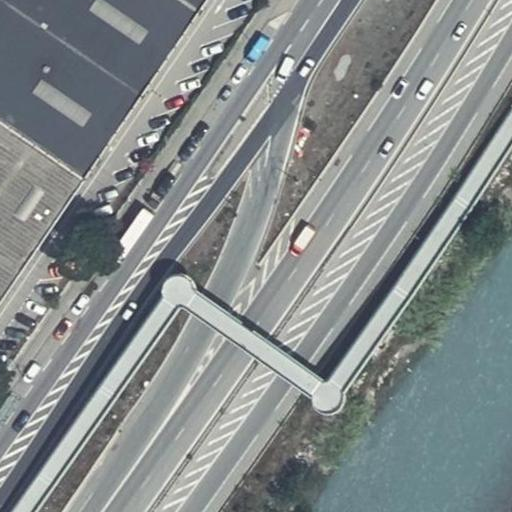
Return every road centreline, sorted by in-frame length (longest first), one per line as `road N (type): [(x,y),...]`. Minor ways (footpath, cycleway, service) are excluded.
road 1 (trunk): [(471,0),(124,511)]
road 2 (trunk): [(194,511),(308,359),(511,37)]
road 3 (tertiary): [(0,476),(292,56)]
road 4 (trunk): [(292,56),(274,166),(235,268),(111,511)]
